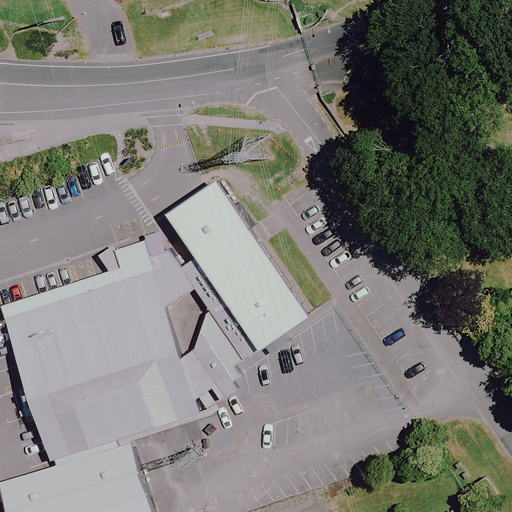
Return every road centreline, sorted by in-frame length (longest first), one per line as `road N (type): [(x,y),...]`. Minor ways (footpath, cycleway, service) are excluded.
road 1 (residential): [(511,445),(301,126),(253,79)]
road 2 (residential): [(0,86),(253,79)]
road 3 (unclassified): [(253,79),(488,0)]
